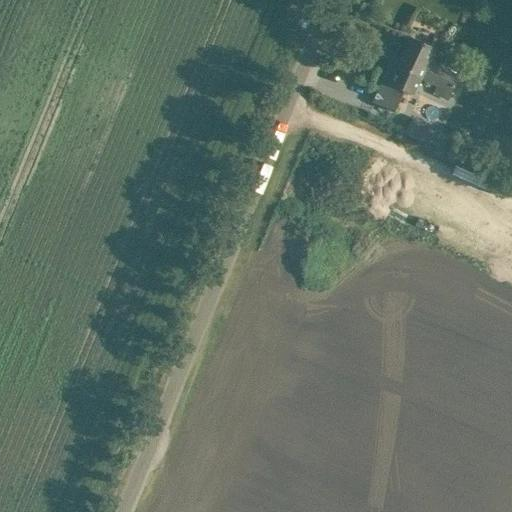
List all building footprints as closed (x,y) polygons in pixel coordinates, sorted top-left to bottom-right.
[(411,38),(399,66),(392,63),(374,103),(395,112),(405,89),(414,93),(421,77),(437,83),(432,94),(447,100),(459,72),(443,65),(442,69),(428,62),(434,48),(411,38)] [(404,133),(426,143),(442,150),(449,134),(411,117),(404,133)] [(337,147),(317,204),(484,263),(504,206),(337,147)] [(305,230),(286,285),(451,344),(471,288),(305,230)] [(251,372),(418,429),(438,372),(271,315),(251,372)]
